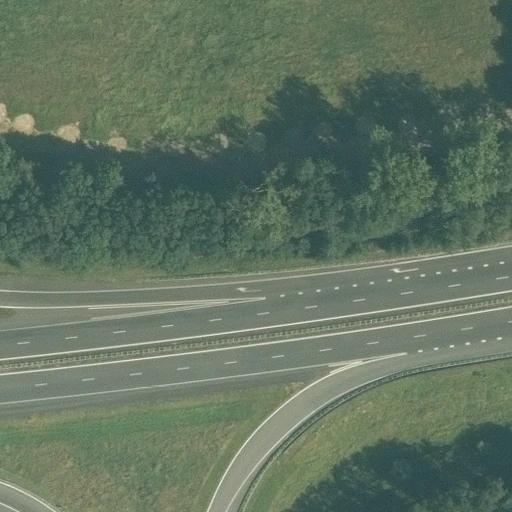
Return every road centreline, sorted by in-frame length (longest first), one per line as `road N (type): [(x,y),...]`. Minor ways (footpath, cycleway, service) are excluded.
road 1 (track): [(0,145),(159,180),(511,136)]
road 2 (motorway): [(0,393),(431,338)]
road 3 (motorway): [(326,305),(0,345)]
road 4 (motorway): [(326,305),(0,293)]
road 5 (motorway): [(213,511),(278,425),(334,385),(431,338)]
road 6 (motorway): [(511,275),(326,305)]
